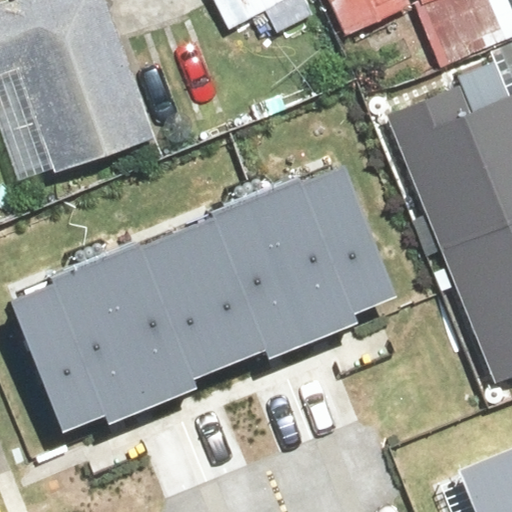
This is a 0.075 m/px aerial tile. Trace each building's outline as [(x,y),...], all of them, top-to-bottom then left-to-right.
[(0,188),(143,141),(95,0),(3,0),(0,1),(0,188)] [(323,0),(218,0),(251,56),(330,11),(323,0)] [(336,0),(352,35),(418,6),(415,0),(336,0)] [(511,0),(429,0),(432,6),(424,9),(447,67),(511,41),(511,0)] [(386,104),(440,241),(511,212),(511,90),(475,105),(463,74),(386,104)] [(8,285),(60,419),(104,403),(107,410),(190,378),(187,369),(261,340),(265,350),(357,314),(354,305),(395,289),(342,154),(8,285)] [(511,212),(440,241),(490,376),(511,367),(511,212)] [(433,333),(367,361),(391,419),(458,391),(433,333)] [(511,511),(511,441),(451,463),(468,511),(511,511)] [(372,511),(344,442),(171,511),(372,511)]
